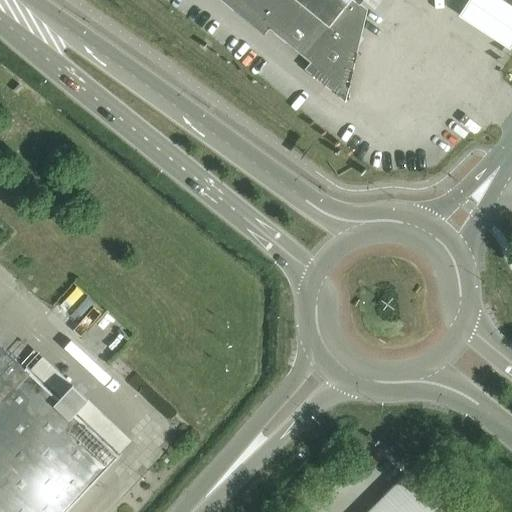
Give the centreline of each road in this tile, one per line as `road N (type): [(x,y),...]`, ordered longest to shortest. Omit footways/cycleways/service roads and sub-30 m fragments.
road 1 (secondary): [(380,222),(330,215),(73,35),(10,10)]
road 2 (secondary): [(10,10),(56,65),(305,269),(314,291)]
road 3 (tertiary): [(322,342),(257,422),(243,458)]
road 4 (tertiary): [(243,458),(278,439),(351,374)]
